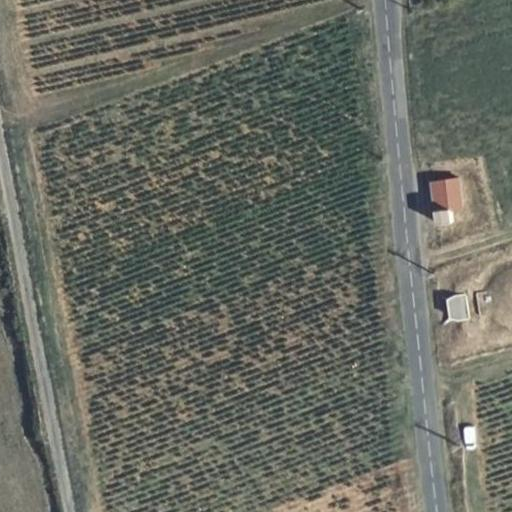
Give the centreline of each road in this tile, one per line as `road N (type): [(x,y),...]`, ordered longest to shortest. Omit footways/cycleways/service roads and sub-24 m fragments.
road 1 (tertiary): [(380,0),(386,121),(436,511)]
road 2 (unclassified): [(70,511),(0,140)]
